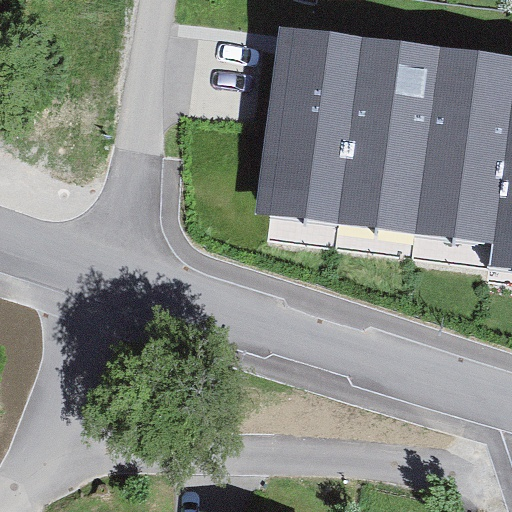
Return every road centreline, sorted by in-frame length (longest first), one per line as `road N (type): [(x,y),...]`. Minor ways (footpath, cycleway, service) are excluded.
road 1 (residential): [(28,468),(205,449),(468,478)]
road 2 (tertiary): [(118,277),(511,396)]
road 3 (residential): [(118,277),(163,0)]
road 4 (residential): [(103,273),(28,468)]
